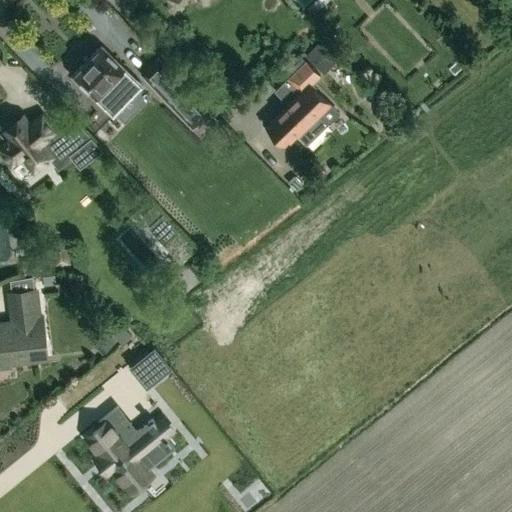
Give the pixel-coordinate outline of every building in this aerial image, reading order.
[(101,45),(71,75),(94,98),(107,85),(117,96),(135,78),(101,45)] [(190,88),(158,55),(139,73),(172,106),(193,128),(212,110),(190,88)] [(287,77),(301,90),(265,126),(268,128),(268,132),(271,136),(275,136),(284,144),(295,132),(307,144),(328,122),(320,115),(331,104),(312,84),(321,75),(305,60),(287,77)] [(27,121),(21,114),(12,121),(10,120),(9,119),(6,119),(5,120),(2,122),(1,123),(1,125),(1,128),(1,130),(8,139),(0,145),(0,150),(11,164),(21,155),(35,173),(57,155),(45,140),(58,130),(42,109),(27,121)] [(179,231),(155,204),(142,216),(150,225),(148,226),(164,244),(179,231)] [(66,240),(51,242),(54,266),(69,264),(66,240)] [(23,264),(24,277),(46,275),(45,262),(23,264)] [(0,325),(0,361),(6,361),(7,361),(47,357),(42,315),(39,315),(37,289),(10,292),(13,324),(0,325)] [(114,342),(104,331),(91,343),(101,354),(114,342)] [(154,347),(132,365),(146,384),(169,365),(154,347)] [(100,447),(97,450),(109,464),(112,462),(127,481),(149,463),(139,452),(167,429),(153,413),(138,425),(118,400),(100,415),(104,419),(88,432),(100,447)]
